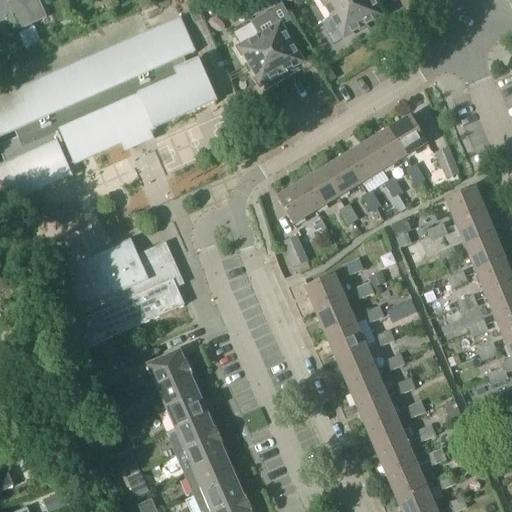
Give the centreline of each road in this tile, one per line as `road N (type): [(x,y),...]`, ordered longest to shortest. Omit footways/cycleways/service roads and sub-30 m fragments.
road 1 (residential): [(235,211),(212,221),(202,239),(232,327),(301,483),(319,492),(349,482)]
road 2 (residential): [(235,211),(349,482)]
road 3 (residential): [(462,51),(256,172),(235,211)]
